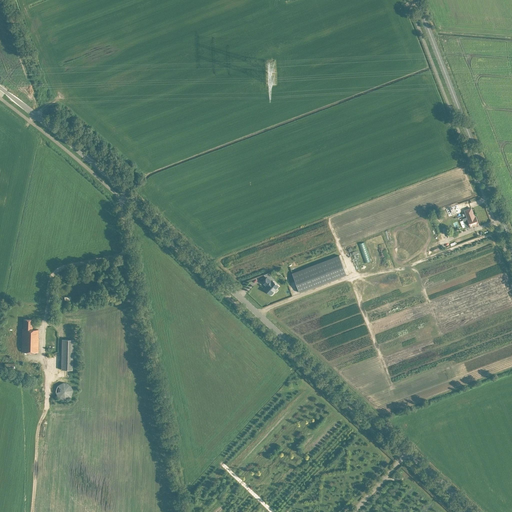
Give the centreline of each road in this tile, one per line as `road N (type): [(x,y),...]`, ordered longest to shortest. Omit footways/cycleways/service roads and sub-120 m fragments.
road 1 (tertiary): [(473,511),(0,88)]
road 2 (track): [(119,199),(186,511)]
road 3 (tertiary): [(511,245),(416,0)]
